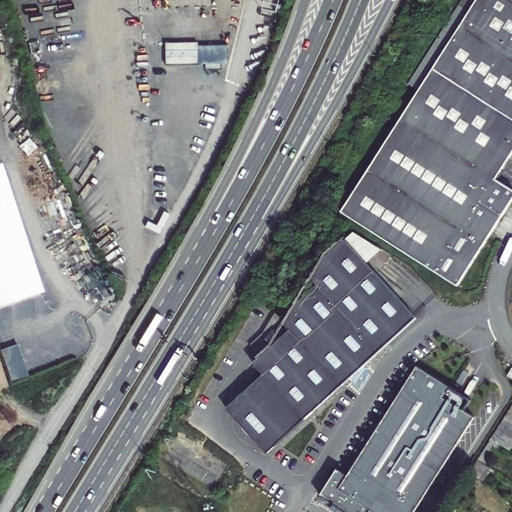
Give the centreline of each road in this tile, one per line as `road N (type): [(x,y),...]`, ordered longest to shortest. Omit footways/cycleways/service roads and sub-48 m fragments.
road 1 (unclassified): [(1,511),(181,210),(216,137),(259,0)]
road 2 (trunk): [(332,0),(274,124),(115,397)]
road 3 (trunk): [(306,0),(252,129),(115,397)]
road 4 (trunk): [(213,283),(278,200),(390,0)]
road 5 (trunk): [(213,283),(302,125),(360,0)]
road 6 (unclassified): [(497,312),(423,333),(376,384),(292,511)]
road 7 (trunk): [(75,511),(213,283)]
road 8 (trunk): [(115,397),(45,511)]
